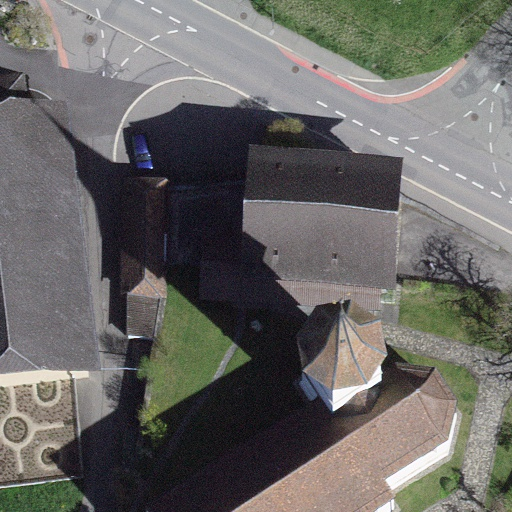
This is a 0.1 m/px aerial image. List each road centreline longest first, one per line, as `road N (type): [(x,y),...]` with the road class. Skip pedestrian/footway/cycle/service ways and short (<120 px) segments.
road 1 (residential): [(134,9),(99,136),(118,378),(103,511)]
road 2 (tertiary): [(197,43),(456,175)]
